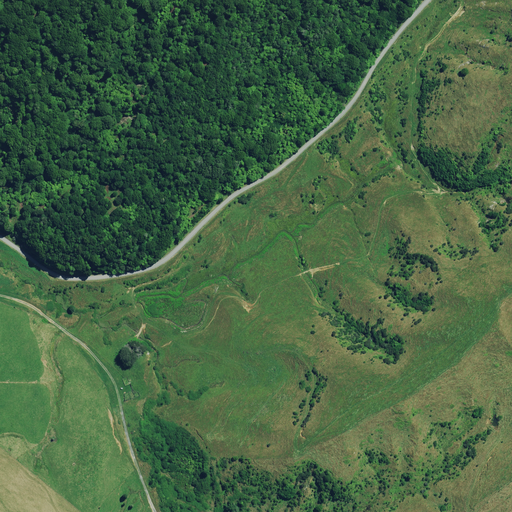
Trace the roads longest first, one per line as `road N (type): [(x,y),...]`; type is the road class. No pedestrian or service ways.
road 1 (unclassified): [(0,238),(44,265),(89,277),(159,261),(240,190),(329,130),(432,0)]
road 2 (unclassified): [(0,296),(86,347),(107,371)]
